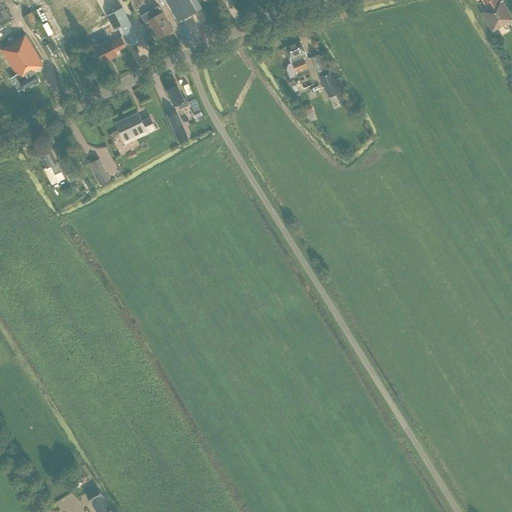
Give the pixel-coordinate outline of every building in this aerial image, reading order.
[(165,0),(178,22),(203,8),(198,0),(165,0)] [(511,20),(511,18),(502,1),(498,3),(496,0),(482,0),(488,9),(481,13),(492,32),(511,20)] [(145,23),(149,21),(159,38),(172,30),(158,6),(141,16),(145,23)] [(125,34),(129,43),(131,46),(139,42),(122,7),(107,15),(114,29),(121,26),(125,34)] [(24,16),(31,27),(38,23),(31,12),(24,16)] [(129,43),(125,34),(110,42),(110,41),(95,48),(103,63),(117,56),(115,52),(125,46),(125,45),(129,43)] [(25,35),(1,50),(17,74),(11,78),(19,91),(23,88),(25,90),(40,81),(33,71),(43,65),(25,35)] [(300,41),(285,47),(291,63),(293,62),(299,78),(309,73),(303,58),(307,56),(300,41)] [(44,46),(49,55),(55,52),(49,43),(44,46)] [(318,72),(326,69),(320,53),(311,57),(318,72)] [(329,68),(326,69),(318,72),(328,98),(339,93),(345,92),(341,81),(335,74),(332,76),(329,68)] [(308,83),(312,91),(322,87),(319,79),(308,83)] [(177,85),(167,90),(176,110),(177,112),(194,105),(188,93),(182,96),(177,85)] [(202,115),(199,109),(192,112),(195,118),(202,115)] [(176,110),(166,115),(179,142),(189,138),(177,112),(176,110)] [(156,128),(150,117),(141,121),(137,113),(116,123),(125,143),(156,128)] [(108,155),(116,153),(113,141),(104,144),(108,155)] [(61,172),(49,147),(39,152),(46,167),(44,169),(52,185),(64,179),(61,172)] [(59,162),(68,180),(76,176),(66,158),(59,162)] [(110,180),(99,158),(89,163),(99,185),(110,180)] [(86,190),(80,178),(73,182),(78,193),(86,190)] [(87,472),(90,479),(99,476),(96,468),(87,472)] [(55,486),(59,494),(71,487),(67,480),(55,486)] [(112,511),(98,489),(87,496),(92,503),(97,511),(112,511)]
